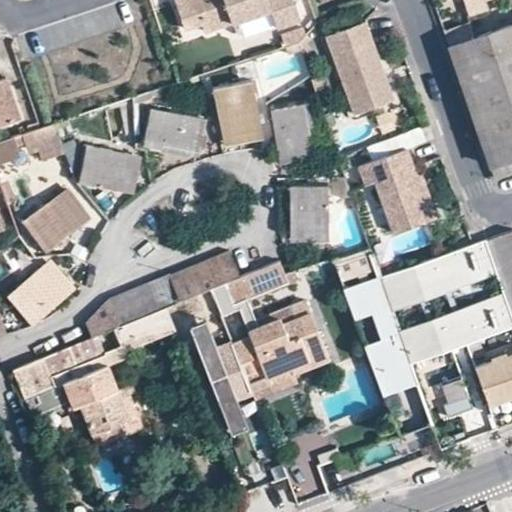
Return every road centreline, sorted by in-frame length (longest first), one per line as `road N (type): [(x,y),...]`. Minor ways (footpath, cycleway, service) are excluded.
road 1 (residential): [(114,270),(131,208),(203,166),(253,163),(263,182),(261,205),(250,227),(178,256)]
road 2 (residential): [(511,209),(483,200),(413,0)]
road 3 (residential): [(114,270),(60,321),(6,349),(0,365)]
road 4 (residential): [(0,366),(45,511)]
road 5 (tertiary): [(381,511),(511,463)]
